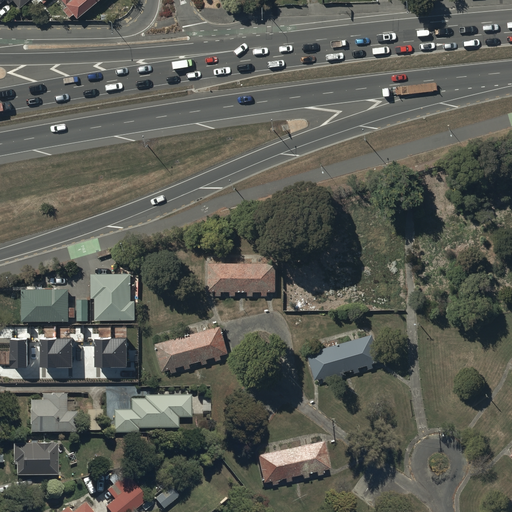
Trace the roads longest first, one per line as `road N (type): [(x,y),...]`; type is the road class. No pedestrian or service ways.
road 1 (trunk): [(487,74),(0,254)]
road 2 (motorway): [(487,74),(272,99),(0,145)]
road 3 (motorway): [(0,99),(413,34)]
road 4 (trunk): [(0,55),(222,45)]
road 5 (trunk): [(222,45),(413,34)]
road 6 (residential): [(0,40),(127,31),(150,13),(153,0)]
